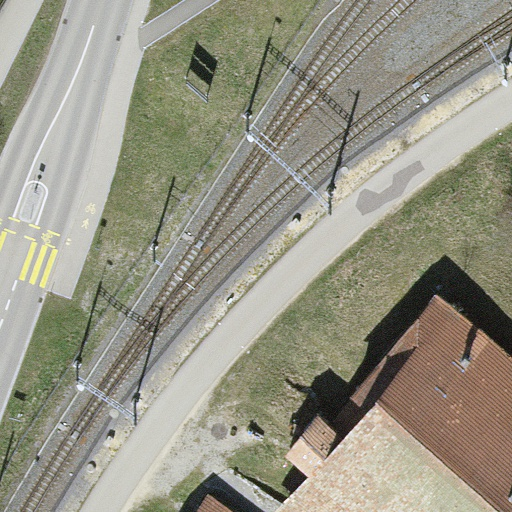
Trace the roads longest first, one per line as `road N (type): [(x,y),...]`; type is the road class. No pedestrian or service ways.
road 1 (residential): [(511,100),(352,216),(256,305),(164,409),(98,511)]
road 2 (primary): [(98,0),(0,278)]
